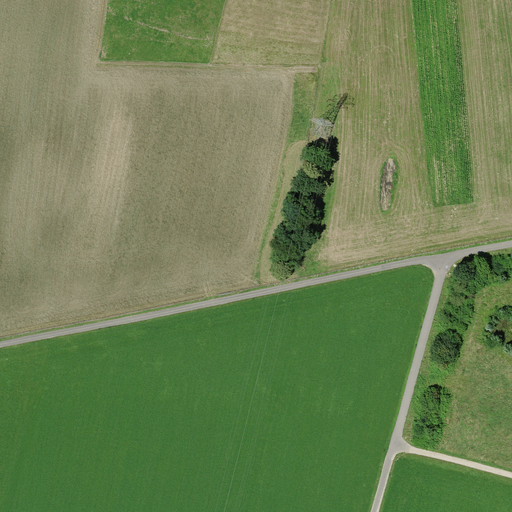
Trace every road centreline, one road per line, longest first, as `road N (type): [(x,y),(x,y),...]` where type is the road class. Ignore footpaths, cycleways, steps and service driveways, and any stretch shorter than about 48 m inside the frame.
road 1 (track): [(0,345),(511,242)]
road 2 (track): [(445,254),(376,511)]
road 3 (track): [(394,444),(511,474)]
